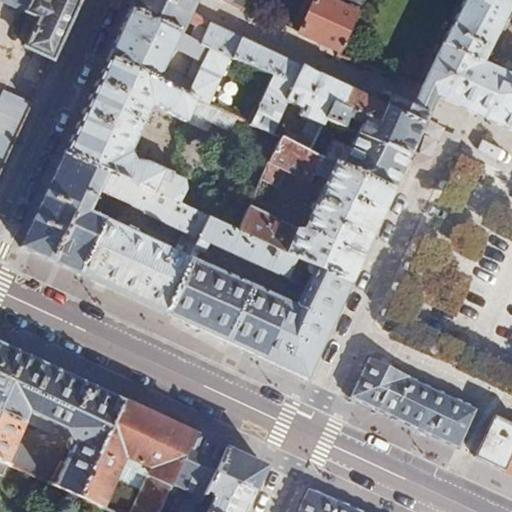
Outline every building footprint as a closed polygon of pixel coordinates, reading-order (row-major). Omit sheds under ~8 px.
[(0,0),(22,11),(26,0),(45,0),(74,12),(79,0),(0,0)] [(45,0),(26,0),(22,11),(39,19),(36,24),(28,42),(24,49),(52,61),(74,12),(45,0)] [(194,0),(132,0),(128,10),(200,43),(209,24),(190,8),(194,1),(194,0)] [(312,0),(298,32),(340,50),(357,14),(325,0),(312,0)] [(463,0),(420,89),(414,101),(411,107),(426,114),(429,108),(435,96),(463,110),(472,114),(492,69),(482,64),(510,0),(463,0)] [(241,39),(209,24),(200,43),(128,10),(117,33),(105,60),(207,106),(228,60),(231,61),(241,39)] [(241,39),(231,61),(269,78),(290,88),(300,68),(241,39)] [(207,106),(105,60),(84,106),(62,153),(135,187),(205,219),(235,233),(245,213),(144,166),(131,167),(126,156),(146,110),(159,108),(165,117),(182,125),(184,122),(206,133),(211,124),(229,132),(235,119),(207,106)] [(347,90),(300,68),(290,88),(269,78),(247,125),(267,134),(283,103),(297,109),(295,115),(305,119),(297,137),(284,132),(280,140),(308,153),(323,120),(331,104),(339,108),(347,90)] [(507,76),(492,69),(472,114),(486,121),(507,76)] [(511,132),(511,78),(507,76),(486,121),(488,121),(511,132)] [(376,124),(384,108),(347,90),(339,108),(347,111),(361,117),(376,124)] [(4,92),(0,101),(0,175),(32,105),(4,92)] [(415,138),(426,114),(411,107),(389,98),(384,108),(376,124),(361,117),(354,134),(355,134),(406,158),(415,138)] [(347,111),(339,108),(331,104),(323,120),(340,127),(347,111)] [(323,120),(308,153),(327,162),(342,128),(340,127),(323,120)] [(400,171),(406,158),(355,134),(345,158),(335,155),(331,163),(391,191),(400,171)] [(373,230),(391,191),(331,163),(327,162),(308,153),(280,140),(278,139),(245,213),(235,233),(348,285),(373,230)] [(135,187),(62,153),(41,198),(19,246),(77,274),(102,219),(85,212),(96,190),(128,204),(135,187)] [(205,219),(135,187),(128,204),(143,210),(141,214),(180,231),(171,251),(102,219),(77,274),(118,292),(163,313),(205,219)] [(205,219),(163,313),(211,335),(233,345),(305,378),(348,285),(235,233),(205,219)] [(56,372),(0,346),(0,461),(77,497),(121,402),(89,387),(56,372)] [(362,405),(377,412),(396,370),(367,357),(348,398),(362,405)] [(390,418),(410,377),(396,370),(377,412),(383,415),(390,418)] [(404,424),(416,430),(435,389),(410,377),(390,418),(404,424)] [(430,436),(450,395),(435,389),(416,430),(423,433),(430,436)] [(477,408),(450,395),(430,436),(442,442),(459,450),(477,408)] [(168,424),(121,402),(77,497),(106,511),(120,481),(139,490),(128,511),(156,511),(157,511),(166,490),(191,435),(183,431),(168,424)] [(503,470),(511,450),(511,423),(493,415),(474,457),(487,463),(503,470)] [(175,511),(158,511),(157,511),(156,511),(194,511),(196,510),(213,471),(223,450),(205,441),(191,435),(166,490),(182,497),(175,511)] [(240,457),(223,450),(213,471),(255,490),(261,477),(265,469),(240,457)] [(511,474),(511,450),(503,470),(511,474)] [(255,490),(213,471),(196,510),(200,511),(244,511),(247,506),(255,490)] [(331,511),(336,502),(324,496),(307,488),(306,491),(296,511),(331,511)] [(357,511),(347,507),(336,502),(331,511),(357,511)]
